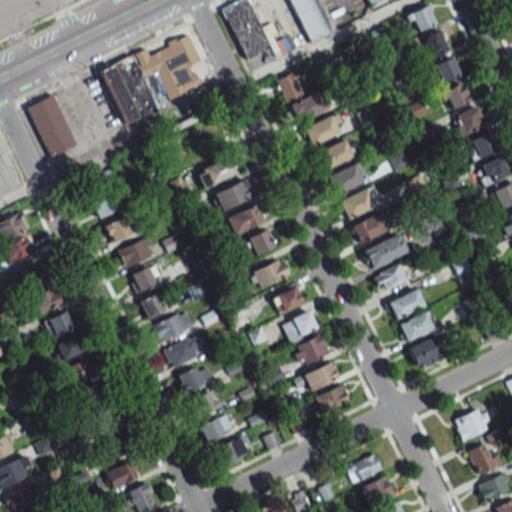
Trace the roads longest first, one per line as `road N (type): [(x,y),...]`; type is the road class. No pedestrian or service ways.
road 1 (residential): [(440,511),(191,0)]
road 2 (residential): [(196,511),(0,104)]
road 3 (residential): [(187,511),(511,351)]
road 4 (secondary): [(156,0),(0,78)]
